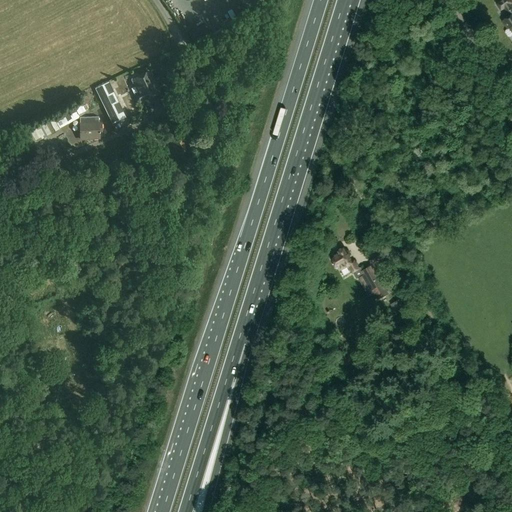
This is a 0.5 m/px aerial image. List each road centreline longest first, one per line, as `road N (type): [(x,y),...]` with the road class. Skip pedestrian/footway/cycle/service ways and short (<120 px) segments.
road 1 (motorway): [(321,0),(163,511)]
road 2 (track): [(511,455),(343,160),(378,28),(401,0)]
road 3 (track): [(75,511),(211,144),(205,73),(177,43)]
road 4 (motorway): [(237,348),(345,0)]
road 5 (track): [(0,307),(82,237),(146,122)]
road 6 (unclassified): [(68,155),(146,122),(168,102),(177,43),(155,0)]
road 7 (motorway): [(186,511),(237,348)]
road 8 (motorway): [(204,511),(230,415),(237,348)]
road 9 (unclassified): [(511,113),(450,0)]
